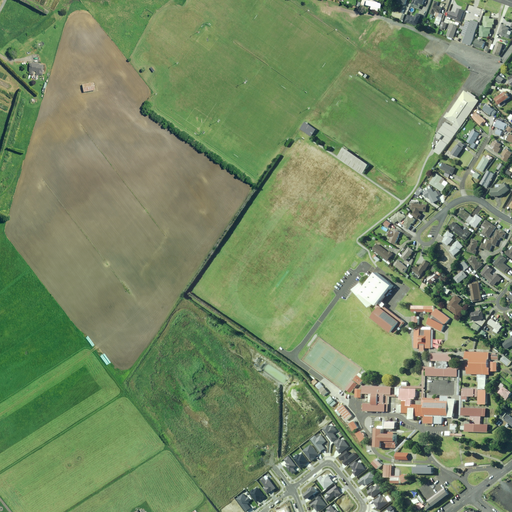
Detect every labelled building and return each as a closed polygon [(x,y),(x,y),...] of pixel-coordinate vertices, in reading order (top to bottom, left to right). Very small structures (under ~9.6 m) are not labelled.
[(374,2),(370,1),(369,0),(366,0),(365,5),(370,6),(369,8),(369,9),(376,11),(377,8),(379,8),(380,4),(374,2)] [(424,0),(415,0),(414,4),(415,4),(414,7),(419,9),(419,8),(421,5),(421,4),(423,5),(423,4),(424,0)] [(437,17),(436,21),(434,25),(439,27),(444,14),(440,13),(441,10),(442,7),(437,5),(439,2),(434,0),(430,14),(434,15),(434,16),(437,17)] [(402,13),(399,12),(394,10),(392,16),(401,19),(401,20),(403,21),(406,14),(402,13)] [(460,18),(461,18),(460,11),(453,12),(453,11),(448,12),(447,12),(448,20),(449,19),(453,19),(460,18)] [(150,22),(153,19),(145,13),(143,17),(150,22)] [(421,27),(425,16),(418,13),(418,14),(417,13),(416,17),(408,15),(406,22),(421,27)] [(473,17),(474,16),(474,15),(468,13),(463,24),(467,26),(466,27),(468,27),(469,28),(470,27),(471,27),(472,28),(474,24),(475,22),(474,22),(476,18),(473,17)] [(490,19),(490,17),(490,16),(484,16),(484,26),(480,26),(480,37),(489,37),(489,34),(491,34),(491,33),(491,29),(491,28),(486,28),(486,27),(493,27),(493,24),(495,24),(495,19),(490,19)] [(458,26),(452,24),(448,36),(455,38),(458,26)] [(507,26),(507,25),(503,24),(499,33),(499,34),(502,35),(501,36),(504,37),(504,36),(506,36),(506,37),(510,39),(511,32),(511,31),(510,31),(509,30),(510,28),(509,27),(507,27),(507,26)] [(470,30),(467,38),(472,40),(475,32),(470,30)] [(483,41),(483,40),(483,39),(480,38),(480,39),(479,40),(478,39),(477,39),(474,46),(477,47),(478,48),(478,47),(483,49),(485,42),(483,41)] [(38,62),(32,62),(29,62),(29,66),(29,70),(30,70),(30,74),(33,74),(34,74),(34,71),(36,71),(36,74),(37,74),(43,74),(43,65),(44,65),(44,63),(41,63),(41,62),(38,62)] [(84,91),(95,89),(94,82),(83,84),(84,91)] [(474,95),(471,93),(468,91),(467,93),(464,91),(449,112),(449,111),(448,113),(447,112),(444,117),(448,119),(438,133),(438,138),(440,140),(435,147),(437,148),(435,151),(434,151),(440,155),(448,144),(459,127),(460,128),(479,101),(475,98),(476,97),(474,95)] [(510,97),(508,95),(506,91),(495,99),(499,105),(500,105),(501,107),(505,104),(504,102),(505,101),(510,97)] [(491,115),(494,116),(497,112),(491,107),(487,103),(484,107),(485,107),(483,110),(484,111),(485,111),(484,112),(485,113),(486,112),(488,114),(491,116),(491,115)] [(478,115),(477,113),(476,113),(472,117),(480,126),(483,123),(483,124),(486,121),(485,120),(483,117),(482,117),(479,114),(478,115)] [(498,128),(505,130),(506,128),(507,128),(508,124),(503,122),(499,120),(498,120),(496,127),(498,128)] [(478,133),(474,130),(473,130),(469,136),(470,136),(470,137),(467,141),(472,145),(471,147),(473,149),(476,144),(474,143),(476,139),(477,138),(477,137),(479,133),(478,132),(478,133)] [(502,148),(501,148),(500,147),(502,144),(496,140),(495,142),(494,141),(491,147),(493,148),(493,149),(496,151),(495,151),(499,153),(502,148)] [(464,145),(462,143),(460,142),(459,143),(458,142),(457,143),(458,144),(458,145),(457,144),(451,153),(452,154),(453,155),(457,157),(459,155),(459,154),(463,149),(462,148),(463,147),(464,145)] [(364,173),(370,165),(345,147),(339,156),(364,173)] [(511,155),(511,151),(508,149),(507,150),(506,149),(504,152),(503,154),(502,155),(504,156),(503,158),(502,159),(507,162),(511,155)] [(487,157),(486,156),(485,156),(482,161),(482,162),(478,169),(480,170),(484,172),(491,160),(488,158),(487,157)] [(453,174),(454,173),(456,169),(443,163),(441,169),(446,171),(444,175),(447,177),(449,178),(449,177),(451,173),(453,174)] [(506,166),(505,166),(501,163),(498,168),(498,169),(501,171),(503,172),(506,166)] [(488,187),(493,179),(495,174),(489,171),(482,184),(488,187)] [(442,184),(445,179),(435,172),(432,176),(434,177),(433,179),(432,178),(429,182),(431,183),(430,184),(443,192),(446,187),(442,184)] [(502,196),(504,194),(511,190),(506,183),(499,188),(492,189),(493,196),(493,197),(494,197),(501,196),(502,196)] [(437,197),(439,196),(437,192),(435,193),(432,188),(429,190),(424,193),(427,199),(429,197),(433,204),(439,201),(438,199),(437,197)] [(422,205),(413,204),(412,203),(411,210),(414,210),(413,213),(414,213),(412,215),(417,219),(419,220),(419,219),(423,215),(422,215),(420,213),(420,212),(420,211),(423,211),(426,212),(427,206),(422,205)] [(468,222),(472,217),(470,215),(471,215),(469,213),(466,211),(464,210),(463,209),(462,208),(457,214),(463,219),(468,222)] [(406,216),(401,212),(400,212),(397,214),(397,213),(394,216),(391,219),(393,221),(392,221),(395,224),(397,222),(398,221),(399,221),(400,223),(404,219),(405,218),(406,216)] [(472,217),(468,222),(476,228),(483,219),(477,215),(476,214),(473,218),(472,217)] [(414,222),(415,221),(416,220),(413,217),(412,218),(409,216),(406,219),(405,221),(404,222),(406,222),(404,225),(405,226),(406,226),(405,227),(405,228),(408,230),(409,229),(412,225),(411,225),(412,224),(413,224),(413,223),(414,224),(415,223),(414,222)] [(491,223),(490,222),(486,219),(482,225),(483,226),(486,228),(482,233),(484,234),(485,235),(489,238),(496,228),(497,227),(494,225),(491,223)] [(457,224),(456,223),(454,221),(449,227),(465,240),(471,233),(468,231),(466,229),(466,228),(464,230),(461,228),(461,227),(457,224)] [(504,232),(504,231),(500,229),(499,230),(497,229),(494,236),(493,236),(492,238),(492,239),(491,240),(487,239),(486,240),(485,244),(483,243),(482,243),(480,247),(490,251),(493,245),(496,246),(496,245),(498,240),(500,240),(501,237),(502,237),(504,239),(506,233),(504,232)] [(400,236),(401,232),(395,230),(394,231),(391,230),(388,236),(388,237),(391,238),(389,242),(395,244),(396,245),(396,243),(400,236)] [(442,241),(448,246),(449,243),(450,244),(453,239),(452,238),(454,235),(451,233),(448,230),(444,235),(445,236),(444,238),(444,239),(442,241)] [(477,242),(478,241),(472,238),(469,247),(468,247),(467,251),(476,254),(476,253),(477,250),(476,249),(476,248),(477,248),(477,247),(479,244),(478,243),(478,242),(477,242)] [(456,254),(460,250),(460,249),(463,246),(458,240),(457,241),(453,245),(451,248),(451,249),(449,250),(454,255),(454,256),(455,255),(456,254)] [(389,253),(387,251),(378,244),(373,250),(388,261),(391,258),(394,254),(390,251),(389,253)] [(409,257),(414,251),(409,247),(409,248),(407,250),(404,254),(401,257),(401,258),(404,260),(406,262),(409,257)] [(447,270),(453,264),(450,261),(453,258),(448,253),(446,254),(444,253),(440,256),(441,258),(437,262),(441,268),(444,266),(444,267),(445,268),(445,267),(447,270)] [(506,274),(507,272),(510,269),(511,268),(504,263),(507,259),(501,254),(497,259),(496,261),(494,264),(506,274)] [(480,262),(478,260),(475,257),(474,256),(473,257),(472,256),(471,257),(468,260),(474,267),(473,268),(475,270),(474,271),(475,273),(477,272),(476,271),(483,265),(483,264),(481,262),(480,262)] [(405,266),(403,264),(398,260),(397,262),(396,261),(393,264),(395,265),(394,265),(396,267),(398,268),(405,273),(408,268),(405,266)] [(430,263),(426,261),(425,260),(422,264),(421,264),(420,266),(419,267),(416,265),(414,268),(413,271),(421,276),(425,270),(425,271),(429,265),(430,263)] [(464,271),(469,267),(464,261),(459,265),(464,271)] [(489,266),(488,265),(487,264),(484,268),(485,269),(481,273),(489,281),(494,286),(498,281),(499,282),(502,278),(501,277),(497,273),(496,273),(494,275),(491,273),(494,269),(492,268),(489,266)] [(459,273),(454,278),(459,283),(468,276),(463,270),(463,271),(459,273)] [(440,276),(442,274),(439,271),(437,272),(436,273),(436,272),(430,276),(428,278),(429,281),(430,282),(432,284),(435,281),(436,282),(437,281),(436,281),(438,279),(440,278),(439,276),(440,276)] [(352,290),(368,307),(373,303),(376,306),(375,307),(378,309),(371,318),(390,333),(392,331),(395,334),(404,322),(384,306),(386,304),(380,300),(392,285),(375,272),(364,287),(360,282),(352,290)] [(481,290),(480,288),(479,281),(469,283),(470,285),(471,292),(472,295),(473,301),(471,301),(471,303),(473,303),(473,302),(482,300),(482,296),(481,290)] [(450,294),(452,291),(445,286),(442,290),(449,295),(450,294)] [(463,308),(459,304),(462,299),(456,295),(455,296),(453,298),(447,305),(446,307),(458,316),(462,311),(464,308),(463,308)] [(440,307),(437,313),(450,322),(453,316),(440,307)] [(480,312),(480,311),(480,310),(476,311),(475,311),(475,312),(470,313),(471,321),(474,320),(479,319),(479,320),(481,320),(481,319),(484,319),(483,314),(484,314),(483,312),(482,311),(480,312)] [(433,316),(429,323),(441,330),(445,323),(433,316)] [(497,322),(492,319),(492,318),(491,319),(491,318),(489,321),(490,321),(488,323),(492,326),(494,328),(496,329),(495,331),(499,334),(501,331),(500,331),(503,326),(501,324),(497,321),(497,322)] [(478,331),(481,327),(475,322),(472,326),(478,331)] [(426,329),(415,329),(415,334),(414,348),(419,348),(421,351),(425,351),(425,348),(427,348),(431,348),(431,340),(432,329),(426,329)] [(511,335),(511,336),(511,337),(506,341),(503,343),(507,349),(511,346),(511,335)] [(486,389),(487,379),(486,379),(486,375),(490,375),(490,367),(485,367),(485,359),(490,359),(490,352),(466,351),(466,352),(466,358),(466,359),(474,359),(474,367),(468,366),(468,374),(478,374),(478,379),(478,382),(479,382),(479,387),(479,389),(484,389),(486,389)] [(445,377),(450,377),(458,377),(458,369),(447,369),(448,366),(449,366),(449,364),(448,364),(448,361),(452,361),(453,354),(432,353),(431,361),(437,361),(437,363),(436,363),(436,365),(437,365),(437,368),(426,368),(426,369),(426,375),(426,376),(433,376),(438,376),(445,377)] [(501,361),(508,366),(511,361),(505,355),(504,356),(501,361)] [(365,379),(365,376),(361,372),(355,379),(361,384),(365,379)] [(359,383),(353,379),(346,388),(351,393),(359,383)] [(363,411),(386,412),(386,404),(384,404),(384,395),(392,395),(392,387),(363,386),(362,394),(369,394),(369,402),(372,402),(372,404),(364,403),(363,411)] [(510,396),(511,395),(511,393),(511,391),(504,386),(502,388),(500,387),(497,391),(499,393),(506,399),(507,400),(510,396)] [(329,392),(324,387),(320,390),(324,396),(329,392)] [(416,397),(416,391),(416,389),(402,388),(402,389),(400,389),(400,397),(400,400),(402,400),(402,405),(399,405),(397,405),(397,413),(403,413),(409,413),(409,418),(409,419),(410,419),(415,419),(415,415),(416,415),(416,416),(420,416),(422,417),(424,417),(424,420),(424,424),(434,424),(434,417),(435,417),(435,424),(443,424),(443,418),(448,418),(448,417),(452,418),(453,418),(454,413),(455,413),(456,404),(456,399),(449,399),(449,396),(440,396),(440,401),(424,401),(424,403),(424,405),(415,404),(414,404),(411,404),(411,401),(412,401),(412,398),(414,399),(415,399),(415,397),(416,397)] [(478,388),(475,388),(474,388),(474,389),(464,389),(462,389),(462,395),(462,400),(463,400),(463,401),(467,401),(468,401),(468,400),(468,397),(478,397),(478,388)] [(332,407),(337,403),(331,396),(326,400),(332,407)] [(498,407),(497,406),(496,407),(492,405),(489,412),(488,413),(489,414),(496,417),(499,409),(498,408),(498,407)] [(348,417),(352,414),(348,408),(344,412),(348,417)] [(481,422),(481,418),(481,416),(486,417),(487,408),(462,408),(462,416),(471,416),(471,420),(469,420),(469,422),(471,422),(471,424),(466,424),(466,426),(462,426),(462,430),(466,430),(466,432),(489,433),(489,425),(488,425),(481,424),(481,422)] [(354,431),(359,428),(354,421),(349,424),(354,431)] [(366,435),(365,434),(364,433),(363,434),(361,431),(356,434),(361,442),(366,439),(364,436),(366,435)] [(398,442),(396,442),(397,436),(395,436),(395,434),(390,434),(390,436),(384,436),(384,431),(376,431),(376,442),(375,449),(383,450),(383,449),(397,450),(397,449),(399,449),(399,448),(399,445),(398,442)] [(383,465),(377,459),(373,464),(379,469),(383,465)] [(393,465),(385,465),(385,468),(385,477),(392,478),(392,484),(401,484),(411,479),(409,474),(402,477),(401,476),(392,476),(393,465)] [(446,490),(444,488),(434,496),(433,497),(427,501),(431,507),(433,506),(433,507),(449,495),(449,494),(446,490)]
